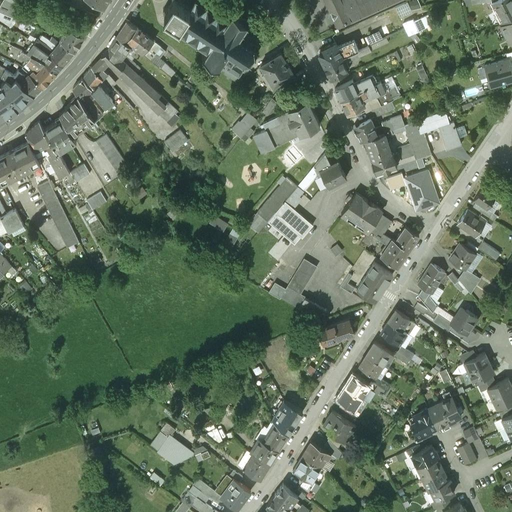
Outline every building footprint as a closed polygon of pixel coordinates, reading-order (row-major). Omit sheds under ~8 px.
[(18,4),(9,0),(4,0),(0,7),(0,11),(11,16),(18,4)] [(198,42),(208,49),(204,53),(202,54),(202,56),(205,55),(219,65),(219,67),(221,67),(227,71),(228,68),(239,76),(243,70),(246,72),(249,67),(244,64),(245,61),(251,59),(252,61),(254,61),(252,58),(255,54),(258,54),(258,52),(256,52),(255,46),(257,44),(259,46),(266,36),(254,28),(251,32),(244,28),(248,22),(250,22),(250,20),(247,20),(234,12),(234,9),(232,10),(233,12),(228,18),(219,12),(220,10),(219,9),(218,11),(209,5),(210,3),(208,2),(207,4),(201,0),(171,0),(167,7),(165,6),(164,8),(165,9),(164,11),(166,12),(167,11),(170,13),(169,15),(172,18),(170,21),(169,21),(169,22),(171,22),(176,26),(174,26),(175,28),(177,28),(187,34),(186,36),(187,37),(188,35),(197,41),(196,43),(197,44),(198,42)] [(332,0),(327,3),(338,26),(350,21),(395,0),(332,0)] [(401,17),(414,10),(408,0),(407,0),(396,6),(401,17)] [(511,18),(511,0),(499,0),(492,4),(502,23),(511,18)] [(415,18),(404,23),(409,33),(437,20),(433,11),(415,20),(415,18)] [(67,30),(68,27),(49,18),(47,17),(44,22),(64,31),(66,29),(67,30)] [(511,18),(502,23),(502,24),(500,25),(500,26),(501,25),(510,42),(509,43),(510,44),(511,42),(511,18)] [(126,19),(116,35),(132,47),(132,45),(133,44),(128,40),(136,27),(126,19)] [(61,39),(75,50),(84,34),(68,27),(67,30),(66,29),(64,31),(60,38),(61,39)] [(128,40),(133,44),(142,32),(136,27),(128,40)] [(365,36),(369,44),(382,37),(378,30),(365,36)] [(153,40),(143,31),(142,32),(133,44),(132,45),(143,54),(153,40)] [(116,35),(108,47),(122,60),(132,47),(116,35)] [(50,40),(56,46),(59,42),(53,37),(50,40)] [(43,48),(44,49),(47,45),(36,38),(33,42),(43,48)] [(69,56),(75,50),(61,39),(59,42),(56,46),(69,56)] [(62,65),(69,56),(56,46),(50,40),(47,45),(44,49),(62,65)] [(324,65),(348,54),(358,49),(354,40),(338,48),(336,43),(320,51),(318,53),(324,65)] [(147,56),(151,60),(154,55),(161,46),(156,42),(150,50),(151,50),(147,56)] [(348,54),(351,60),(372,50),(369,44),(358,49),(348,54)] [(396,50),(399,59),(416,53),(413,44),(396,50)] [(108,47),(101,55),(108,62),(118,71),(126,63),(122,60),(108,47)] [(56,72),(62,65),(44,49),(43,48),(39,52),(36,56),(44,60),(56,72)] [(28,60),(31,54),(22,50),(21,50),(19,49),(17,52),(20,53),(19,55),(28,60)] [(294,73),(281,52),(261,64),(267,74),(263,76),(267,84),(271,81),(273,85),(283,80),(293,73),(294,73)] [(43,86),(56,72),(44,60),(36,56),(31,54),(28,60),(39,70),(37,72),(34,69),(30,73),(43,86)] [(348,54),(324,65),(331,79),(347,71),(347,70),(349,69),(346,62),(351,60),(348,54)] [(96,61),(103,67),(108,62),(101,55),(96,61)] [(154,55),(151,60),(160,67),(164,63),(154,55)] [(507,58),(484,64),(489,82),(498,79),(499,83),(511,79),(511,66),(509,57),(507,58)] [(127,64),(136,73),(140,69),(131,60),(127,64)] [(91,65),(103,78),(108,72),(103,67),(96,61),(91,65)] [(127,64),(126,63),(118,71),(123,76),(122,78),(156,114),(164,106),(156,98),(159,95),(136,73),(127,64)] [(164,63),(160,67),(171,76),(174,72),(164,63)] [(34,94),(43,86),(30,73),(22,66),(14,74),(0,66),(0,65),(0,73),(6,77),(12,81),(16,76),(34,94)] [(103,78),(91,65),(84,74),(94,86),(98,83),(103,78)] [(297,78),(293,73),(283,80),(286,85),(297,78)] [(341,100),(376,83),(372,75),(354,83),(352,79),(335,87),(341,100)] [(3,81),(0,83),(0,119),(23,105),(34,94),(16,76),(12,81),(6,77),(3,81)] [(91,88),(82,77),(73,87),(78,94),(87,107),(91,104),(92,102),(87,95),(91,90),(90,89),(91,88)] [(376,83),(341,100),(347,113),(365,105),(361,98),(367,95),(368,96),(382,90),(378,82),(376,83)] [(91,88),(90,89),(91,90),(104,107),(109,103),(110,105),(113,102),(101,88),(102,87),(98,83),(94,86),(91,88)] [(376,96),(381,105),(384,103),(393,99),(388,90),(376,96)] [(87,107),(78,94),(59,112),(62,116),(72,133),(85,124),(87,127),(95,121),(94,119),(95,119),(93,117),(87,107)] [(307,98),(288,107),(300,133),(320,124),(313,110),(312,108),(307,98)] [(386,103),(388,109),(395,107),(394,101),(386,103)] [(387,111),(384,103),(381,105),(371,109),(375,117),(387,111)] [(87,107),(93,117),(96,115),(94,113),(96,112),(91,104),(87,107)] [(288,108),(289,110),(263,122),(265,128),(253,134),(262,152),(300,133),(288,107),(288,108)] [(416,120),(419,128),(422,127),(424,131),(438,126),(446,149),(462,143),(453,120),(449,122),(445,110),(416,120)] [(257,119),(248,112),(240,121),(239,120),(231,128),(240,137),(252,125),(257,119)] [(375,127),(378,133),(391,129),(395,128),(404,124),(401,114),(390,118),(391,121),(375,127)] [(72,133),(62,116),(44,127),(58,151),(76,140),(72,133)] [(360,139),(364,138),(378,133),(375,127),(370,118),(353,125),(357,133),(360,139)] [(44,127),(39,119),(26,131),(30,140),(41,162),(43,168),(47,166),(49,166),(41,148),(42,147),(61,177),(70,172),(58,151),(44,127)] [(395,128),(391,129),(393,133),(406,129),(407,132),(419,128),(416,120),(404,124),(395,128)] [(195,141),(183,127),(165,144),(177,158),(195,141)] [(422,127),(419,128),(407,132),(416,159),(431,154),(424,131),(422,127)] [(378,133),(364,138),(371,158),(370,158),(375,173),(376,173),(376,172),(397,166),(392,152),(390,152),(385,135),(393,133),(391,129),(378,133)] [(130,168),(106,133),(97,140),(121,174),(130,168)] [(30,140),(4,154),(15,175),(41,162),(30,140)] [(325,152),(314,165),(317,171),(320,170),(328,186),(346,176),(337,160),(330,163),(325,152)] [(4,154),(0,155),(0,177),(2,181),(2,182),(15,175),(4,154)] [(84,163),(70,172),(76,181),(89,172),(84,163)] [(317,171),(314,165),(297,185),(267,220),(277,228),(285,219),(290,223),(289,225),(302,236),(312,224),(293,207),(301,197),(299,195),(318,173),(317,171)] [(47,166),(43,168),(49,179),(60,203),(64,202),(47,166)] [(267,220),(297,185),(287,176),(257,212),(267,220)] [(78,184),(73,177),(65,182),(69,189),(78,184)] [(78,241),(60,203),(49,179),(37,185),(67,247),(78,241)] [(496,194),(483,185),(474,199),(477,201),(487,208),(488,207),(496,194)] [(106,201),(100,191),(87,199),(93,209),(106,201)] [(382,210),(355,192),(341,213),(368,231),(369,229),(380,213),(382,210)] [(488,207),(487,208),(477,201),(473,206),(491,218),(495,212),(488,207)] [(0,204),(0,215),(8,231),(23,224),(15,207),(6,211),(2,204),(0,204)] [(478,217),(467,209),(457,223),(476,235),(487,219),(480,215),(478,217)] [(267,220),(257,212),(256,211),(247,222),(258,231),(267,220)] [(210,220),(224,229),(229,221),(215,212),(210,220)] [(392,220),(380,213),(369,229),(380,236),(381,237),(384,233),(392,220)] [(419,234),(405,225),(395,239),(393,238),(392,238),(384,233),(381,237),(380,236),(378,238),(388,245),(381,255),(397,266),(419,234)] [(238,232),(231,228),(221,245),(229,249),(238,232)] [(501,252),(484,241),(479,248),(496,259),(501,252)] [(470,259),(474,252),(475,253),(476,252),(460,242),(454,251),(455,252),(451,258),(465,267),(471,259),(470,259)] [(337,243),(330,249),(335,256),(343,250),(337,243)] [(0,268),(4,273),(8,269),(12,273),(16,269),(0,253),(0,268)] [(392,273),(374,261),(356,289),(374,300),(392,273)] [(432,262),(418,284),(422,287),(432,293),(446,271),(432,262)] [(308,277),(297,269),(285,288),(274,281),(268,291),(279,298),(280,296),(298,307),(319,319),(325,308),(298,293),(308,277)] [(480,277),(468,270),(464,275),(459,280),(469,292),(480,277)] [(455,284),(459,280),(452,272),(448,276),(455,284)] [(432,293),(422,287),(418,294),(433,311),(437,304),(430,297),(432,293)] [(474,314),(472,315),(461,307),(452,322),(451,322),(452,323),(466,333),(474,322),(475,321),(477,319),(476,316),(474,314)] [(409,318),(395,308),(388,319),(402,329),(409,318)] [(438,312),(433,320),(448,330),(452,323),(451,322),(452,322),(438,312)] [(353,333),(348,317),(318,327),(323,343),(338,338),(353,333)] [(419,317),(415,323),(427,331),(430,325),(419,317)] [(402,329),(388,319),(380,331),(400,344),(407,332),(402,329)] [(338,338),(323,343),(325,348),(339,344),(338,338)] [(391,351),(374,340),(366,353),(383,364),(391,351)] [(398,350),(395,356),(407,364),(410,358),(398,350)] [(463,361),(475,355),(473,350),(461,355),(463,361)] [(489,361),(484,351),(475,355),(463,361),(468,371),(489,361)] [(383,364),(366,353),(359,364),(376,375),(383,364)] [(489,361),(468,371),(472,380),(477,378),(490,372),(494,370),(489,361)] [(493,377),(490,372),(477,378),(480,383),(493,377)] [(370,384),(353,373),(345,386),(362,397),(370,384)] [(487,387),(495,383),(493,377),(480,383),(483,389),(487,387)] [(511,386),(511,385),(508,377),(495,383),(487,387),(491,397),(511,386)] [(382,379),(378,384),(388,391),(392,385),(382,379)] [(388,391),(378,384),(375,390),(384,397),(388,391)] [(362,397),(345,386),(337,397),(349,405),(354,408),(362,397)] [(511,386),(491,397),(496,406),(503,403),(511,398),(511,386)] [(439,402),(449,422),(456,419),(455,417),(461,415),(452,395),(439,402)] [(511,398),(503,403),(506,408),(511,405),(511,398)] [(271,418),(288,434),(302,410),(283,400),(271,418)] [(428,407),(427,408),(437,426),(442,424),(443,425),(449,422),(439,402),(428,407)] [(354,408),(349,405),(342,416),(353,423),(360,412),(354,408)] [(500,411),(502,417),(511,412),(511,405),(506,408),(500,411)] [(428,407),(427,407),(419,411),(420,412),(408,418),(412,425),(411,425),(412,427),(412,426),(417,437),(432,430),(431,429),(437,426),(427,408),(428,407)] [(342,416),(332,409),(323,423),(329,426),(327,429),(331,431),(342,438),(348,429),(351,430),(355,424),(353,423),(342,416)] [(511,424),(511,412),(502,417),(501,417),(506,427),(511,424)] [(262,439),(278,449),(288,434),(274,421),(263,439),(262,439)] [(468,428),(473,439),(479,436),(474,425),(468,428)] [(216,427),(203,434),(216,444),(223,441),(216,427)] [(161,428),(151,443),(182,465),(191,452),(203,460),(210,451),(196,441),(191,448),(161,428)] [(463,431),(468,441),(473,439),(468,428),(463,431)] [(337,446),(342,438),(331,431),(327,437),(328,438),(337,446)] [(254,453),(269,463),(278,449),(262,439),(263,439),(258,436),(249,450),(254,453)] [(337,446),(328,438),(322,447),(331,452),(338,457),(342,451),(337,446)] [(322,447),(311,439),(302,454),(320,465),(325,457),(327,458),(331,452),(322,447)] [(471,447),(468,441),(457,447),(460,452),(471,447)] [(411,454),(421,449),(419,444),(405,450),(408,456),(412,454),(411,454)] [(417,465),(435,457),(438,455),(435,449),(434,449),(431,444),(421,449),(411,454),(412,454),(417,465)] [(471,447),(460,452),(462,457),(473,452),(471,447)] [(400,460),(408,456),(405,450),(397,454),(400,460)] [(473,452),(462,457),(465,463),(476,458),(473,452)] [(269,463),(254,453),(249,460),(244,468),(260,478),(269,463)] [(320,465),(302,454),(293,468),(304,476),(300,481),(309,487),(313,481),(311,479),(320,465)] [(423,477),(442,468),(439,462),(438,462),(435,457),(417,465),(423,477)] [(430,488),(446,480),(444,474),(445,474),(442,468),(423,477),(428,489),(430,488)] [(234,477),(239,481),(243,476),(233,469),(229,475),(233,478),(234,477)] [(230,487),(223,497),(225,499),(237,507),(251,490),(239,481),(234,477),(233,478),(228,485),(230,487)] [(446,480),(430,488),(436,499),(436,500),(446,495),(454,491),(451,485),(452,485),(449,478),(446,480)] [(298,494),(283,482),(274,493),(298,511),(305,511),(307,510),(300,504),(298,504),(293,500),(298,494)] [(431,501),(436,499),(430,488),(428,489),(425,490),(430,502),(431,501)] [(221,504),(225,499),(223,497),(220,495),(221,495),(213,489),(209,496),(216,501),(221,504)] [(218,511),(215,509),(214,510),(204,502),(196,496),(187,490),(181,499),(189,505),(191,502),(198,507),(198,506),(205,511),(218,511)] [(196,496),(204,502),(208,497),(199,491),(196,496)] [(297,511),(298,511),(274,493),(266,504),(275,511),(283,511),(286,509),(289,511),(297,511)] [(446,495),(436,500),(436,499),(431,501),(434,507),(436,506),(449,500),(446,495)] [(451,505),(449,500),(436,506),(439,511),(442,511),(441,510),(451,505)] [(466,511),(463,506),(462,507),(459,501),(451,505),(441,510),(442,511),(466,511)]
